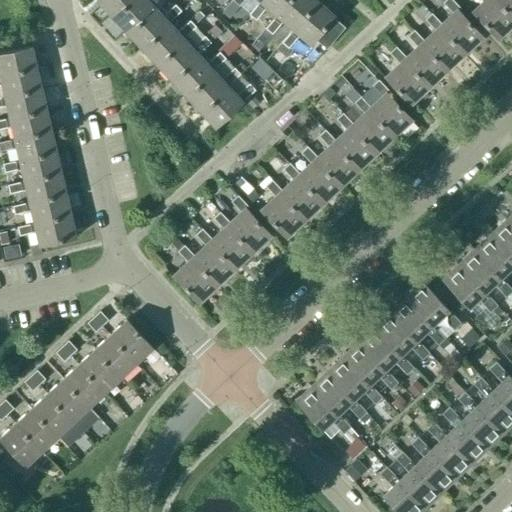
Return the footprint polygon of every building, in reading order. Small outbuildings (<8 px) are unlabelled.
[(128,0),(95,0),(111,16),(128,0)] [(153,6),(153,7),(160,0),(147,0),(146,0),(128,0),(111,16),(125,32),(153,6)] [(260,2),(261,0),(232,0),(222,12),(228,18),(243,0),(257,0),(259,2),(260,2)] [(276,16),(289,0),(261,0),(260,2),(259,2),(249,14),(255,20),(266,7),(276,16)] [(292,30),(317,1),(316,0),(289,0),(276,16),(265,28),(272,34),(283,21),(292,30)] [(441,24),(438,26),(464,54),(483,37),(457,10),(460,7),(452,0),(444,0),(443,2),(453,13),(441,24)] [(484,0),(472,12),(498,39),(511,25),(511,17),(495,0),(484,0)] [(511,0),(495,0),(511,17),(511,0)] [(317,1),(292,30),(276,49),(286,58),(292,50),(289,47),(299,35),(310,45),(315,39),(326,49),(344,27),(333,18),(335,16),(317,1)] [(141,48),(168,23),(180,11),(174,5),(162,16),(153,7),(153,6),(125,32),(141,48)] [(424,40),(421,43),(447,71),(464,54),(438,26),(441,24),(431,13),(425,19),(435,30),(424,40)] [(156,64),(183,38),(195,27),(189,21),(177,32),(168,23),(141,48),(156,64)] [(406,57),(403,60),(429,88),(447,71),(421,43),(424,40),(414,30),(407,36),(417,46),(406,57)] [(170,80),(198,54),(210,43),(204,36),(192,48),(183,38),(156,64),(170,80)] [(0,75),(36,67),(31,46),(0,53),(0,75)] [(399,63),(384,77),(410,105),(429,88),(403,60),(406,57),(396,46),(389,52),(399,63)] [(185,96),(212,70),(225,59),(219,52),(206,63),(198,54),(170,80),(185,96)] [(4,97),(41,88),(36,67),(0,75),(0,84),(1,84),(4,97)] [(200,111),(227,86),(239,74),(233,68),(221,79),(212,70),(185,96),(200,111)] [(370,107),(367,110),(393,137),(411,120),(386,93),(389,91),(378,80),(372,86),(382,96),(370,107)] [(227,86),(200,111),(215,127),(254,90),(248,84),(236,95),(227,86)] [(352,87),(344,95),(353,104),(354,102),(364,113),(353,124),(350,127),(375,154),(393,137),(367,110),(370,107),(360,96),(352,87)] [(8,118),(46,109),(41,88),(4,97),(0,97),(0,106),(6,105),(8,118)] [(14,140),(51,131),(46,109),(8,118),(0,119),(0,129),(10,127),(13,139),(14,140)] [(335,141),(332,143),(358,171),(375,154),(350,127),(353,124),(343,113),(336,119),(346,130),(335,141)] [(317,157),(314,160),(340,188),(358,171),(332,143),(335,141),(325,130),(318,136),(328,147),(317,157)] [(18,161),(56,152),(51,131),(14,140),(13,139),(0,142),(0,151),(15,148),(18,160),(18,161)] [(299,174),(296,177),(322,204),(340,188),(314,160),(317,157),(307,146),(300,152),(311,163),(299,174)] [(23,181),(61,173),(56,152),(18,161),(18,160),(2,164),(4,173),(20,169),(23,181)] [(281,190),(278,193),(304,221),(322,204),(296,177),(299,174),(289,163),(283,169),(293,180),(281,190)] [(28,202),(66,194),(61,173),(23,181),(7,185),(9,194),(25,190),(28,202)] [(275,197),(260,210),(286,238),(304,221),(278,193),(281,190),(271,180),(265,186),(275,197)] [(252,190),(246,195),(252,202),(258,197),(252,190)] [(33,223),(71,215),(66,194),(28,202),(12,206),(14,215),(30,211),(33,223)] [(229,223),(226,226),(252,253),(270,236),(245,209),(248,206),(237,195),(231,201),(241,212),(229,223)] [(212,239),(209,242),(234,270),(252,253),(226,226),(229,223),(219,212),(213,218),(223,229),(212,239)] [(71,215),(33,223),(17,227),(19,236),(35,232),(38,245),(76,237),(71,215)] [(511,226),(505,220),(490,235),(511,258),(511,226)] [(194,256),(191,259),(217,286),(234,270),(209,242),(212,239),(202,229),(195,235),(205,245),(194,256)] [(6,232),(0,232),(0,243),(0,245),(9,243),(6,232)] [(511,258),(490,235),(474,249),(500,277),(509,269),(511,272),(511,258)] [(173,240),(170,243),(178,251),(177,251),(187,262),(173,276),(198,303),(217,286),(191,259),(194,256),(184,245),(183,246),(176,238),(173,240)] [(511,290),(500,277),(474,249),(458,264),(484,292),(493,284),(505,297),(511,290)] [(496,305),(484,292),(458,264),(441,280),(468,308),(477,298),(489,312),(496,305)] [(405,297),(432,324),(440,316),(453,329),(460,323),(422,282),(405,297)] [(444,338),(432,324),(405,297),(390,312),(416,339),(425,331),(437,344),(444,338)] [(93,317),(101,326),(108,320),(100,311),(93,317)] [(428,352),(416,339),(390,312),(374,327),(400,354),(409,346),(421,359),(428,352)] [(95,332),(101,326),(93,317),(87,323),(95,332)] [(110,334),(136,362),(152,347),(126,319),(110,334)] [(413,367),(400,354),(374,327),(358,342),(384,369),(393,361),(406,374),(413,367)] [(471,328),(464,335),(472,344),(479,337),(471,328)] [(120,377),(136,362),(110,334),(94,349),(120,377)] [(444,338),(437,344),(442,350),(449,343),(444,338)] [(511,345),(505,338),(497,346),(505,354),(511,346),(511,345)] [(62,346),(70,355),(76,349),(68,341),(62,346)] [(397,382),(384,369),(358,342),(343,356),(369,384),(377,376),(390,389),(397,382)] [(63,361),(70,355),(62,346),(55,352),(63,361)] [(104,392),(120,377),(94,349),(78,364),(104,392)] [(381,397),(369,384),(343,356),(327,371),(353,399),(362,390),(374,404),(381,397)] [(492,390),(511,411),(511,379),(495,362),(488,369),(501,382),(492,390)] [(88,407),(104,392),(78,364),(62,379),(88,407)] [(30,376),(38,385),(44,379),(36,370),(30,376)] [(365,412),(353,399),(327,371),(311,386),(337,413),(346,405),(358,418),(365,412)] [(32,391),(38,385),(30,376),(24,382),(32,391)] [(511,423),(511,411),(492,390),(480,377),(473,384),(485,397),(476,405),(502,433),(511,423)] [(73,421),(88,407),(62,379),(46,393),(73,421)] [(415,380),(406,389),(414,396),(423,387),(415,380)] [(350,427),(337,413),(311,386),(295,401),(321,429),(331,420),(343,433),(350,442),(357,435),(350,427)] [(502,433),(476,405),(464,392),(457,399),(470,412),(461,420),(487,448),(502,433)] [(57,436),(73,421),(46,393),(31,408),(57,436)] [(0,403),(0,407),(7,414),(13,408),(5,400),(0,403)] [(487,448),(461,420),(448,407),(441,414),(454,427),(445,435),(471,463),(487,448)] [(41,451),(57,436),(31,408),(15,423),(41,451)] [(471,463),(445,435),(433,422),(426,429),(438,442),(430,450),(456,478),(471,463)] [(0,439),(25,466),(41,451),(15,423),(0,436),(0,439)] [(456,478),(430,450),(417,437),(410,444),(423,457),(414,465),(440,493),(456,478)] [(440,493),(414,465),(401,452),(394,458),(407,472),(398,480),(424,508),(440,493)] [(354,481),(367,470),(357,458),(344,470),(354,481)] [(419,511),(424,508),(398,480),(386,467),(379,473),(391,486),(382,495),(397,511),(419,511)]
